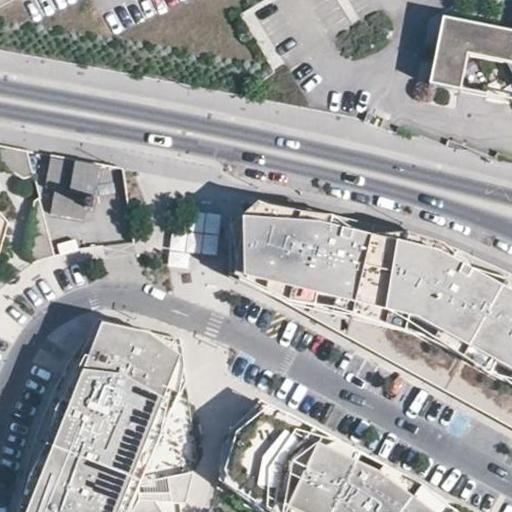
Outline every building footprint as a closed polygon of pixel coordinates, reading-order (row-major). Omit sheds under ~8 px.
[(511,36),(444,24),(432,90),(461,96),(469,60),(511,69),(511,36)] [(34,177),(27,150),(0,145),(0,164),(23,180),(34,177)] [(105,167),(52,156),(45,189),(57,192),(52,216),(83,222),(86,210),(95,212),(105,167)] [(55,257),(39,198),(34,202),(24,253),(32,265),(55,257)] [(434,254),(438,244),(302,209),(230,219),(319,218),(434,254)] [(511,275),(462,253),(438,244),(434,254),(319,218),(230,219),(231,275),(313,295),(333,331),(511,429),(511,275)] [(62,255),(79,250),(76,239),(59,243),(62,255)] [(224,276),(220,248),(194,252),(198,280),(224,276)] [(231,275),(333,331),(313,295),(231,275)] [(161,511),(155,503),(126,502),(167,390),(176,387),(187,383),(180,340),(96,323),(66,366),(51,397),(34,442),(24,476),(17,511),(161,511)] [(186,504),(193,473),(143,480),(176,387),(167,390),(126,502),(155,503),(186,504)] [(355,464),(360,454),(287,414),(253,407),(223,444),(220,470),(244,505),(259,511),(288,511),(275,505),(233,478),(237,445),(265,414),(305,441),(355,464)] [(467,511),(453,504),(447,511),(427,511),(378,476),(385,467),(360,454),(355,464),(305,441),(265,414),(237,445),(233,478),(275,505),(288,511),(467,511)] [(447,511),(453,504),(385,467),(378,476),(427,511),(447,511)]
